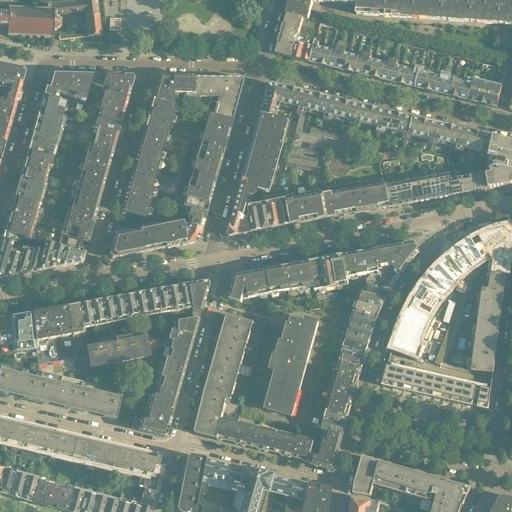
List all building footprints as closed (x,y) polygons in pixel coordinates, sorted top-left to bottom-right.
[(101,37),(99,23),(97,0),(86,0),(83,0),(50,4),(49,4),(48,4),(46,3),(46,4),(45,4),(44,4),(44,5),(43,6),(43,7),(43,8),(43,9),(44,9),(44,10),(44,11),(39,10),(39,9),(38,9),(37,10),(32,10),(32,8),(30,8),(30,10),(24,10),(24,8),(23,8),(23,10),(17,9),(17,8),(15,8),(15,9),(8,9),(8,12),(0,11),(0,33),(7,34),(7,36),(14,37),(14,38),(15,38),(15,37),(21,37),(21,39),(23,39),(23,37),(29,38),(29,39),(30,39),(30,38),(36,38),(36,39),(38,40),(38,38),(44,38),(43,40),(45,40),(45,38),(52,39),(52,38),(53,38),(53,32),(59,30),(60,22),(55,19),(55,17),(85,14),(86,24),(87,34),(87,38),(101,37)] [(290,0),(290,2),(287,15),(303,20),(303,19),(307,20),(313,2),(336,3),(336,0),(290,0)] [(371,0),(336,0),(336,3),(357,5),(356,15),(370,16),(371,0)] [(400,0),(371,0),(370,16),(399,18),(400,0)] [(429,0),(400,0),(399,18),(428,20),(429,0)] [(457,0),(429,0),(428,20),(456,22),(457,0)] [(486,1),(465,0),(457,0),(456,22),(484,24),(486,1)] [(511,3),(486,1),(484,24),(511,25),(511,3)] [(286,26),(283,36),(281,45),(278,44),(275,54),(292,60),(299,36),(303,20),(287,15),(284,26),(286,26)] [(120,20),(110,20),(109,32),(120,32),(120,20)] [(308,38),(299,36),(292,60),(302,62),(308,38)] [(110,46),(119,46),(120,38),(110,38),(110,46)] [(316,40),(308,38),(302,62),(310,64),(315,43),(316,40)] [(320,43),(315,43),(310,64),(337,70),(342,49),(337,48),(336,52),(319,48),(320,43)] [(346,50),(342,49),(337,70),(363,76),(368,55),(363,54),(362,58),(345,54),(346,50)] [(372,56),(368,55),(363,76),(389,83),(394,62),(390,61),(389,65),(371,60),(372,56)] [(398,63),(394,62),(389,83),(415,89),(420,68),(416,66),(415,71),(397,66),(398,63)] [(16,107),(25,73),(23,70),(5,66),(0,89),(9,90),(8,96),(7,96),(5,104),(16,107)] [(425,69),(420,68),(415,89),(441,95),(447,74),(442,73),(441,77),(424,73),(425,69)] [(451,75),(447,74),(441,95),(468,101),(473,80),(469,79),(468,83),(450,79),(451,75)] [(86,98),(89,88),(92,76),(52,75),(48,77),(43,97),(53,100),(55,93),(85,102),(86,98)] [(102,88),(106,76),(92,76),(89,88),(93,90),(94,86),(102,88)] [(131,76),(106,76),(102,88),(107,90),(106,94),(128,100),(133,80),(131,76)] [(173,98),(173,77),(161,77),(158,79),(152,100),(166,104),(168,98),(173,98)] [(194,78),(173,77),(173,98),(184,98),(183,100),(193,100),(194,78)] [(240,79),(194,78),(193,100),(194,100),(194,104),(194,105),(198,105),(198,98),(201,98),(206,98),(206,105),(206,109),(204,115),(231,123),(243,82),(240,79)] [(479,104),(484,83),(474,81),(469,102),(479,104)] [(488,106),(493,85),(484,83),(479,104),(488,106)] [(266,87),(258,115),(271,118),(274,108),(280,87),(270,85),(266,87)] [(503,88),(493,85),(488,106),(498,108),(503,88)] [(306,93),(280,87),(274,108),(279,110),(280,105),(298,109),(296,114),(299,115),(301,115),(306,93)] [(128,100),(106,94),(104,93),(96,120),(120,127),(128,100)] [(327,122),(332,99),(306,93),(301,115),(305,116),(306,112),(324,116),(322,121),(327,122)] [(53,100),(43,97),(40,106),(63,112),(66,103),(53,100)] [(358,106),(332,99),(327,122),(331,123),(332,118),(350,122),(349,127),(353,128),(358,106)] [(168,136),(176,107),(166,104),(152,100),(144,129),(168,136)] [(0,141),(5,143),(16,107),(5,104),(0,102),(0,141)] [(63,112),(40,106),(38,115),(61,121),(63,112)] [(384,112),(358,106),(353,128),(357,129),(358,124),(376,128),(375,133),(379,134),(384,112)] [(198,144),(199,137),(204,115),(176,107),(168,136),(198,144)] [(411,118),(384,112),(379,134),(383,135),(384,130),(403,135),(402,139),(405,140),(411,118)] [(61,121),(38,115),(35,124),(60,131),(62,122),(61,121)] [(225,144),(231,123),(204,115),(199,137),(225,144)] [(271,118),(258,115),(255,127),(282,134),(285,122),(271,118)] [(300,136),(305,116),(299,115),(294,135),(300,136)] [(437,124),(411,118),(405,140),(410,141),(411,137),(429,141),(428,145),(432,146),(437,124)] [(120,127),(96,120),(94,129),(118,135),(120,127)] [(60,131),(35,124),(33,133),(57,140),(60,131)] [(458,153),(463,131),(437,124),(432,146),(436,148),(437,145),(437,143),(454,147),(453,152),(458,153)] [(282,134),(255,127),(252,138),(279,145),(282,134)] [(350,138),(311,128),(309,134),(348,144),(350,138)] [(118,135),(94,129),(89,147),(113,153),(118,135)] [(165,145),(168,136),(144,129),(142,138),(165,145)] [(489,137),(463,131),(458,153),(462,154),(463,149),(481,154),(480,158),(484,159),(484,158),(485,157),(489,137)] [(57,140),(33,133),(30,143),(54,149),(56,144),(58,145),(60,141),(57,140)] [(224,151),(225,144),(199,137),(198,144),(224,151)] [(511,142),(489,137),(485,157),(484,159),(483,164),(485,170),(485,172),(485,174),(488,190),(511,185),(511,142)] [(162,154),(165,145),(142,138),(139,148),(162,154)] [(279,145),(252,138),(249,147),(276,154),(279,145)] [(54,149),(30,143),(28,152),(52,158),(54,159),(55,155),(53,155),(54,149)] [(221,161),(224,151),(198,144),(195,153),(221,161)] [(113,153),(89,147),(84,164),(108,171),(113,153)] [(206,215),(213,187),(187,180),(180,178),(183,168),(181,168),(187,149),(181,147),(175,166),(177,167),(172,185),(178,187),(172,205),(189,210),(206,215)] [(276,154),(249,147),(247,156),(274,163),(276,154)] [(292,147),(291,152),(320,157),(321,152),(292,147)] [(160,163),(162,154),(139,148),(136,157),(160,163)] [(28,152),(20,179),(44,186),(49,168),(51,168),(52,164),(50,163),(52,158),(28,152)] [(213,187),(221,161),(195,153),(187,180),(213,187)] [(290,155),(289,160),(316,164),(317,160),(290,155)] [(274,163),(247,156),(244,166),(271,174),(274,163)] [(157,172),(160,163),(136,157),(134,166),(157,172)] [(71,175),(76,160),(69,158),(65,173),(71,175)] [(287,168),(319,173),(320,168),(288,163),(287,168)] [(100,198),(108,171),(84,164),(76,191),(100,198)] [(155,181),(157,172),(134,166),(131,175),(155,181)] [(271,174),(244,166),(241,176),(268,184),(271,174)] [(488,190),(485,174),(475,176),(478,192),(488,190)] [(153,191),(155,182),(155,181),(131,175),(129,184),(153,191)] [(454,196),(451,181),(450,175),(440,177),(444,198),(454,196)] [(268,184),(241,176),(239,186),(256,190),(265,193),(268,184)] [(478,192),(475,176),(463,179),(466,194),(478,192)] [(444,198),(440,177),(431,179),(434,200),(444,198)] [(46,186),(44,186),(20,179),(17,188),(43,196),(46,186)] [(383,188),(381,179),(371,181),(376,210),(387,208),(383,188)] [(434,200),(431,179),(421,181),(425,201),(434,200)] [(466,194),(463,179),(451,181),(454,196),(466,194)] [(376,210),(371,181),(360,183),(366,212),(376,210)] [(425,201),(421,181),(412,182),(415,203),(425,201)] [(415,203),(412,182),(403,184),(407,205),(415,203)] [(366,212),(360,183),(350,185),(355,214),(366,212)] [(150,200),(153,191),(129,184),(126,193),(150,200)] [(407,205),(403,184),(394,186),(393,186),(397,206),(407,205)] [(355,214),(350,185),(339,187),(344,216),(355,214)] [(256,190),(239,186),(235,197),(246,200),(247,196),(251,198),(252,194),(255,194),(256,190)] [(397,206),(393,186),(387,187),(383,188),(387,208),(388,208),(390,208),(397,206)] [(344,216),(339,187),(327,189),(327,192),(328,192),(333,218),(344,216)] [(43,196),(17,188),(15,197),(40,204),(41,205),(43,196)] [(100,198),(76,191),(69,218),(93,225),(100,198)] [(333,218),(328,192),(327,192),(321,193),(325,220),(333,218)] [(148,208),(150,200),(126,193),(124,201),(148,208)] [(325,220),(321,193),(311,195),(316,221),(325,220)] [(316,221),(311,195),(302,197),(306,223),(316,221)] [(35,222),(40,204),(15,197),(10,215),(35,222)] [(235,197),(231,213),(241,216),(244,206),(246,200),(235,197)] [(306,223),(302,197),(293,198),(297,225),(306,223)] [(297,225),(293,198),(282,200),(287,227),(297,225)] [(282,200),(273,202),(278,228),(287,227),(282,200)] [(145,218),(148,208),(124,201),(121,211),(145,218)] [(273,202),(264,203),(268,230),(278,228),(273,202)] [(264,203),(254,205),(259,232),(268,230),(264,203)] [(254,205),(246,207),(245,211),(250,233),(259,232),(254,205)] [(244,206),(241,216),(237,230),(238,236),(250,233),(245,211),(246,207),(244,206)] [(206,215),(189,210),(186,218),(187,223),(188,223),(188,226),(201,230),(206,215)] [(225,235),(228,237),(238,236),(237,230),(241,216),(231,213),(225,235)] [(30,240),(35,222),(10,215),(5,233),(15,236),(25,239),(30,240)] [(57,247),(60,235),(64,221),(52,217),(45,243),(57,247)] [(88,243),(93,225),(69,218),(65,217),(64,221),(60,235),(88,243)] [(186,245),(182,223),(181,223),(173,225),(177,247),(186,245)] [(201,230),(188,226),(183,225),(183,223),(182,223),(186,245),(196,243),(199,241),(201,230)] [(177,247),(173,225),(161,227),(161,228),(165,249),(177,247)] [(402,323),(393,349),(421,359),(426,346),(420,344),(424,333),(424,332),(426,329),(429,323),(429,322),(430,319),(435,311),(437,308),(439,305),(441,302),(448,292),(456,284),(459,281),(465,276),(474,268),(484,262),(483,259),(486,257),(486,256),(486,255),(487,254),(488,255),(492,263),(491,274),(506,276),(511,234),(511,228),(509,227),(497,229),(493,231),(490,232),(488,233),(486,233),(483,235),(481,235),(479,237),(478,237),(472,241),(467,244),(460,249),(449,257),(439,266),(430,277),(422,287),(414,299),(407,311),(402,323)] [(165,249),(161,228),(150,230),(154,251),(165,249)] [(154,251),(150,230),(140,231),(144,253),(154,251)] [(144,253),(140,231),(128,234),(132,255),(144,253)] [(0,250),(0,278),(3,278),(10,253),(15,236),(5,233),(0,250)] [(132,255),(128,234),(120,235),(124,257),(132,255)] [(82,262),(88,243),(60,235),(57,247),(51,269),(79,264),(80,265),(83,263),(82,262)] [(124,257),(120,235),(115,236),(109,256),(112,259),(124,257)] [(51,269),(57,247),(45,243),(42,251),(37,272),(51,269)] [(409,265),(419,253),(415,244),(375,251),(378,271),(379,271),(383,270),(383,267),(390,266),(402,275),(409,265)] [(31,253),(25,274),(37,272),(42,251),(32,248),(31,253)] [(25,274),(31,253),(21,251),(20,255),(14,276),(25,274)] [(375,251),(343,257),(347,279),(379,273),(379,271),(378,271),(375,251)] [(10,253),(3,278),(14,276),(20,255),(10,253)] [(343,257),(331,259),(336,288),(337,288),(349,286),(347,279),(343,257)] [(336,288),(331,259),(321,261),(326,290),(327,292),(328,300),(328,301),(339,299),(337,288),(336,288)] [(326,290),(321,261),(310,263),(314,287),(315,292),(326,290)] [(314,287),(310,263),(300,265),(304,289),(314,287)] [(304,289),(300,265),(288,267),(292,290),(293,291),(304,289)] [(292,290),(288,267),(277,269),(282,292),(292,290)] [(282,292),(277,269),(276,268),(273,269),(272,270),(266,271),(271,294),(282,292)] [(271,294),(266,271),(256,273),(260,297),(271,294)] [(260,297),(256,273),(238,276),(235,279),(229,300),(241,303),(242,300),(260,297)] [(393,274),(383,289),(391,291),(400,278),(393,274)] [(506,276),(491,274),(489,290),(482,289),(480,305),(502,308),(506,276)] [(206,282),(186,286),(191,310),(193,320),(198,322),(208,285),(206,282)] [(186,286),(176,288),(180,312),(191,310),(186,286)] [(386,301),(391,291),(383,289),(369,286),(367,292),(363,291),(362,295),(386,301)] [(176,288),(169,289),(165,290),(169,313),(180,312),(176,288)] [(165,290),(154,292),(159,315),(169,313),(165,290)] [(159,315),(154,292),(144,294),(148,317),(159,315)] [(318,302),(328,300),(327,292),(316,293),(318,302)] [(144,294),(133,296),(137,319),(137,323),(144,322),(144,318),(148,317),(144,294)] [(386,301),(362,295),(360,301),(357,300),(356,303),(358,304),(381,310),(386,301)] [(133,296),(126,297),(122,298),(126,321),(137,319),(133,296)] [(122,298),(112,299),(115,323),(126,321),(122,298)] [(112,299),(104,301),(100,301),(105,325),(115,323),(112,299)] [(266,303),(266,308),(286,305),(285,300),(266,303)] [(100,301),(90,303),(94,327),(105,325),(100,301)] [(86,304),(78,305),(83,329),(94,327),(90,303),(86,304)] [(381,310),(358,304),(357,310),(354,310),(353,313),(377,320),(381,310)] [(78,305),(67,307),(76,359),(88,356),(86,349),(83,329),(78,305)] [(502,308),(480,305),(476,338),(498,341),(502,308)] [(67,307),(55,309),(63,361),(76,359),(67,307)] [(63,361),(55,309),(32,313),(38,365),(63,361)] [(38,365),(32,313),(9,318),(13,354),(14,360),(14,364),(38,370),(37,365),(38,365)] [(374,329),(377,320),(353,313),(352,317),(354,317),(353,323),(374,329)] [(254,323),(227,316),(224,327),(228,328),(226,334),(225,335),(222,334),(220,341),(243,348),(244,344),(248,345),(251,333),(247,332),(250,323),(253,325),(254,323)] [(9,318),(0,319),(0,345),(1,355),(13,354),(9,318)] [(281,343),(277,357),(307,366),(307,365),(311,353),(312,346),(313,343),(319,323),(306,319),(306,320),(305,323),(300,322),(292,320),(290,326),(288,326),(283,343),(281,343)] [(193,320),(173,324),(173,332),(170,331),(170,332),(194,337),(198,322),(193,320)] [(371,339),(374,329),(353,323),(351,322),(350,326),(352,327),(350,333),(371,339)] [(99,347),(86,349),(88,356),(90,368),(149,358),(148,353),(154,351),(153,350),(160,349),(157,335),(149,337),(145,338),(144,336),(140,337),(139,332),(129,334),(129,336),(115,339),(114,336),(98,339),(99,347)] [(194,337),(170,332),(168,340),(192,346),(194,337)] [(371,339),(350,333),(348,332),(346,342),(368,348),(371,339)] [(498,341),(476,338),(471,371),(493,373),(498,341)] [(192,346),(168,340),(168,341),(169,341),(167,349),(189,355),(192,346)] [(243,348),(220,341),(217,350),(221,350),(221,352),(220,358),(215,357),(212,367),(235,374),(239,375),(239,374),(235,373),(238,364),(242,365),(245,354),(241,353),(242,349),(246,350),(246,349),(243,348)] [(365,358),(368,348),(346,342),(343,352),(365,358)] [(189,355),(167,349),(167,350),(168,350),(166,359),(187,364),(189,355)] [(365,358),(343,352),(340,362),(362,368),(365,358)] [(277,372),(266,410),(292,418),(302,382),(304,377),(307,366),(277,357),(275,356),(271,369),(271,370),(277,372)] [(166,359),(163,368),(184,374),(187,364),(166,359)] [(362,368),(340,362),(337,372),(338,373),(360,378),(362,368)] [(405,362),(403,371),(411,373),(413,364),(405,362)] [(235,374),(212,367),(209,377),(214,379),(212,385),(211,385),(207,385),(205,393),(227,399),(227,400),(231,401),(232,400),(228,398),(229,395),(233,396),(236,384),(232,383),(235,374)] [(387,367),(382,387),(473,407),(473,406),(477,407),(477,408),(488,411),(491,391),(490,391),(486,390),(477,387),(477,388),(470,386),(463,384),(451,382),(443,380),(431,377),(423,375),(411,373),(403,371),(396,369),(392,368),(388,367),(387,367)] [(184,374),(163,368),(160,378),(181,383),(184,374)] [(34,401),(40,379),(0,369),(0,393),(3,394),(4,391),(5,390),(23,394),(27,395),(28,396),(27,400),(34,401)] [(41,372),(40,379),(34,401),(43,404),(44,400),(45,400),(67,405),(68,406),(67,409),(75,411),(81,389),(82,382),(41,372)] [(357,388),(360,378),(338,373),(335,382),(357,388)] [(181,383),(160,378),(157,387),(179,393),(181,383)] [(354,398),(357,388),(335,382),(333,392),(354,398)] [(176,402),(179,393),(157,387),(155,396),(176,402)] [(115,420),(121,398),(81,389),(75,411),(83,413),(84,410),(85,409),(92,411),(107,414),(108,415),(107,418),(115,420)] [(354,398),(333,392),(330,401),(351,407),(354,398)] [(217,440),(223,415),(227,400),(227,399),(205,393),(203,402),(206,402),(207,404),(199,433),(199,434),(200,435),(217,440)] [(171,419),(176,402),(155,396),(149,395),(145,412),(171,419)] [(351,407),(330,401),(327,411),(349,417),(351,407)] [(349,417),(327,411),(326,417),(324,416),(323,421),(325,421),(346,427),(349,417)] [(169,427),(171,419),(145,412),(142,421),(140,420),(134,419),(133,424),(131,429),(137,431),(164,437),(167,435),(169,427)] [(35,427),(14,422),(0,419),(0,438),(30,446),(35,427)] [(229,443),(233,423),(222,420),(217,441),(222,442),(223,441),(229,443)] [(346,427),(325,421),(323,427),(321,426),(320,431),(325,432),(343,436),(346,427)] [(240,446),(245,426),(233,423),(229,443),(235,444),(236,445),(239,446),(240,445),(240,446)] [(252,448),(257,429),(245,426),(240,446),(241,446),(242,447),(245,448),(246,447),(252,448)] [(160,466),(162,457),(35,427),(30,446),(52,451),(51,455),(132,473),(132,470),(141,472),(137,488),(144,489),(155,493),(160,466)] [(263,451),(268,432),(257,429),(252,448),(258,450),(258,451),(261,452),(262,451),(263,451)] [(275,454),(279,434),(268,432),(263,451),(264,451),(264,453),(267,453),(269,453),(275,454)] [(335,469),(336,462),(343,436),(325,432),(324,437),(323,437),(317,457),(311,455),(309,463),(310,465),(331,471),(335,469)] [(286,457),(291,437),(279,434),(275,454),(280,456),(281,457),(284,457),(285,457),(286,457)] [(297,460),(302,440),(291,437),(286,457),(287,458),(290,459),(291,458),(297,460)] [(311,455),(314,443),(302,440),(297,460),(303,461),(304,462),(307,463),(308,462),(309,463),(311,455)] [(254,511),(260,491),(303,503),(306,486),(277,478),(271,477),(272,476),(264,474),(249,470),(249,471),(242,469),(205,460),(205,459),(200,458),(190,456),(186,458),(176,510),(177,511),(200,511),(200,508),(199,508),(201,496),(205,497),(208,480),(232,486),(230,492),(236,494),(233,501),(229,500),(227,508),(231,509),(230,511),(224,511),(220,511),(219,511),(254,511)] [(460,511),(462,506),(463,507),(471,489),(363,458),(355,485),(353,495),(371,497),(374,486),(431,502),(433,496),(437,497),(437,495),(440,496),(435,511),(460,511)] [(15,474),(3,471),(0,482),(0,493),(9,496),(15,474)] [(26,477),(15,474),(9,496),(20,499),(26,477)] [(27,475),(26,477),(20,499),(33,503),(39,479),(39,478),(27,475)] [(65,511),(66,511),(73,489),(39,479),(33,503),(44,506),(44,504),(55,507),(54,509),(65,511)] [(325,511),(326,511),(327,505),(328,493),(328,492),(328,491),(327,490),(326,490),(306,485),(306,486),(303,503),(301,511),(325,511)] [(73,489),(66,511),(78,511),(84,494),(85,491),(74,488),(73,489)] [(155,493),(144,489),(139,506),(140,506),(151,509),(155,493)] [(91,511),(95,497),(84,494),(78,511),(91,511)] [(103,511),(107,500),(95,497),(91,511),(103,511)] [(511,511),(511,499),(503,497),(499,499),(492,511),(511,511)] [(115,511),(118,503),(107,500),(103,511),(115,511)] [(377,511),(379,503),(353,500),(350,511),(377,511)] [(118,503),(115,511),(127,511),(129,506),(118,503)]
